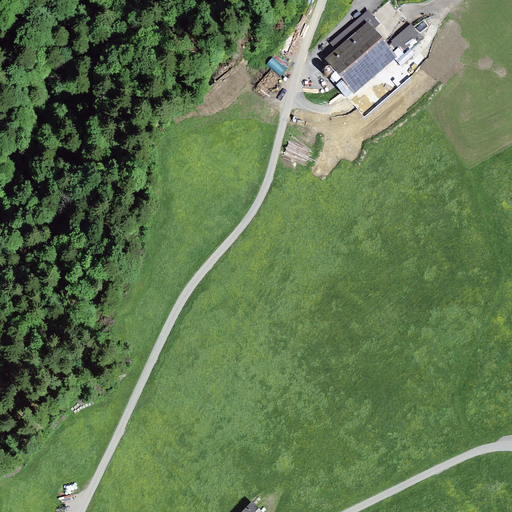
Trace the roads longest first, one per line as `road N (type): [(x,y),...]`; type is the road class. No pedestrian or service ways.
road 1 (unclassified): [(81,511),(174,313),(260,198),(323,0)]
road 2 (unclassified): [(511,446),(468,455),(349,511)]
